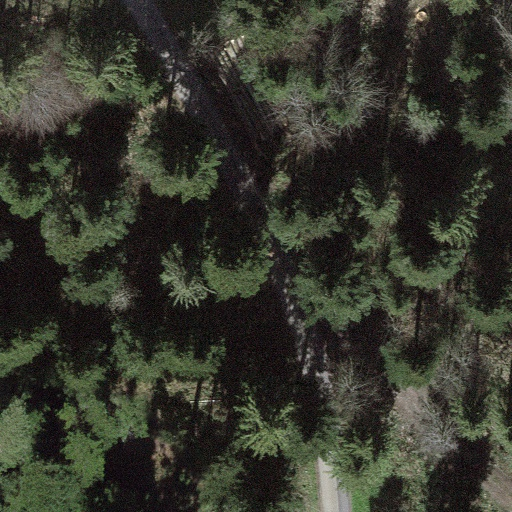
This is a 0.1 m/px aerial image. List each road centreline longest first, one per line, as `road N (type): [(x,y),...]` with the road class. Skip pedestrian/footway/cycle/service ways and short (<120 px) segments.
road 1 (unclassified): [(327,511),(270,214),(146,0)]
road 2 (track): [(289,302),(511,499)]
